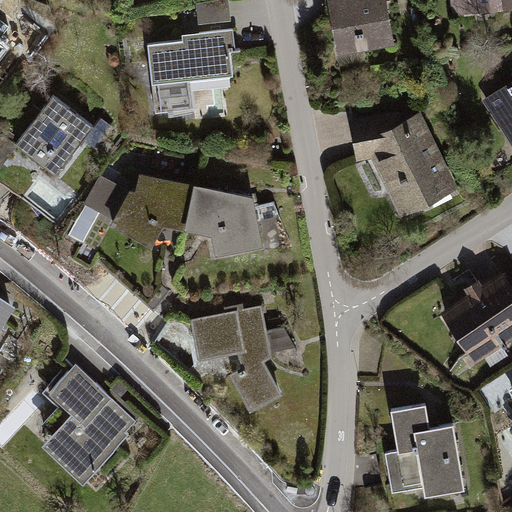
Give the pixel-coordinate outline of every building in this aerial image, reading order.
[(209,0),(196,2),(199,23),(231,19),(228,0),(209,0)] [(391,40),(383,0),(330,0),(338,40),(362,36),(364,44),(391,40)] [(455,0),(457,11),(478,8),(476,0),(455,0)] [(511,0),(476,0),(478,8),(491,7),(511,4),(511,0)] [(511,4),(491,7),(497,46),(511,41),(511,4)] [(0,50),(9,38),(4,34),(10,26),(0,18),(0,50)] [(148,43),(156,112),(194,108),(191,78),(190,72),(233,67),(231,50),(236,50),(233,28),(199,32),(200,37),(183,39),(148,43)] [(362,36),(338,40),(340,49),(364,44),(362,36)] [(511,41),(497,46),(511,69),(511,41)] [(190,72),(191,78),(234,74),(233,67),(190,72)] [(511,83),(487,100),(505,128),(511,123),(511,83)] [(91,127),(51,96),(15,142),(55,173),(81,139),(91,127)] [(437,157),(417,116),(399,124),(398,124),(399,127),(387,132),(380,119),(353,124),(358,154),(375,151),(378,157),(387,152),(399,177),(390,181),(404,211),(452,188),(445,173),(446,173),(438,157),(437,157)] [(398,124),(399,124),(395,116),(380,119),(387,132),(399,127),(398,124)] [(98,118),(91,127),(81,139),(95,149),(108,133),(109,131),(109,127),(108,125),(98,118)] [(0,161),(15,142),(1,132),(0,134),(0,161)] [(378,157),(390,181),(399,177),(387,152),(378,157)] [(115,221),(130,191),(126,189),(115,183),(99,174),(84,206),(115,221)] [(115,221),(114,223),(117,225),(116,227),(137,237),(138,235),(151,241),(162,220),(165,215),(176,217),(175,224),(188,226),(197,185),(142,174),(138,191),(130,191),(115,221)] [(131,180),(119,175),(115,183),(126,189),(131,180)] [(214,232),(218,250),(260,241),(256,220),(253,205),(251,196),(197,185),(188,226),(199,228),(200,222),(212,225),(214,232)] [(273,201),(253,205),(256,220),(279,215),(273,201)] [(162,220),(175,224),(176,217),(165,215),(162,220)] [(200,222),(199,228),(214,232),(212,225),(200,222)] [(511,329),(511,290),(502,275),(445,312),(458,331),(460,330),(476,353),(511,329)] [(0,321),(11,305),(0,298),(0,321)] [(229,312),(193,319),(201,355),(241,347),(243,367),(232,373),(235,377),(234,378),(238,386),(239,386),(251,407),(279,392),(261,359),(269,354),(268,351),(265,333),(260,306),(241,310),(240,304),(228,307),(229,312)] [(285,329),(265,333),(268,351),(295,346),(285,329)] [(460,330),(458,331),(477,360),(485,355),(492,365),(509,354),(502,343),(511,336),(511,329),(476,353),(460,330)] [(92,386),(72,367),(66,373),(50,390),(62,402),(59,406),(42,423),(69,449),(59,459),(83,481),(129,433),(126,430),(136,419),(107,392),(97,382),(92,386)] [(50,390),(66,373),(62,369),(42,390),(59,406),(62,402),(50,390)] [(111,387),(107,392),(136,419),(141,414),(111,387)] [(462,478),(453,423),(429,427),(425,403),(392,409),(399,449),(386,452),(391,482),(423,477),(424,486),(426,494),(446,491),(444,481),(462,478)] [(423,477),(391,482),(393,492),(424,486),(423,477)] [(462,478),(444,481),(446,491),(464,487),(462,478)]
